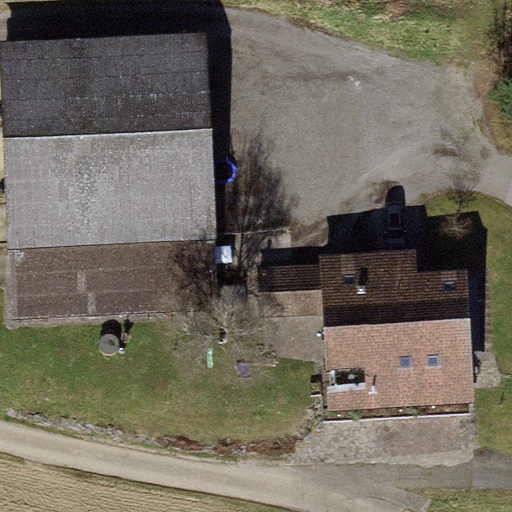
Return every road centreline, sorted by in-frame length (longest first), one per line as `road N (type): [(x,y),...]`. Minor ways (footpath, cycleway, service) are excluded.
road 1 (residential): [(327,490),(0,436)]
road 2 (residential): [(511,477),(327,490)]
